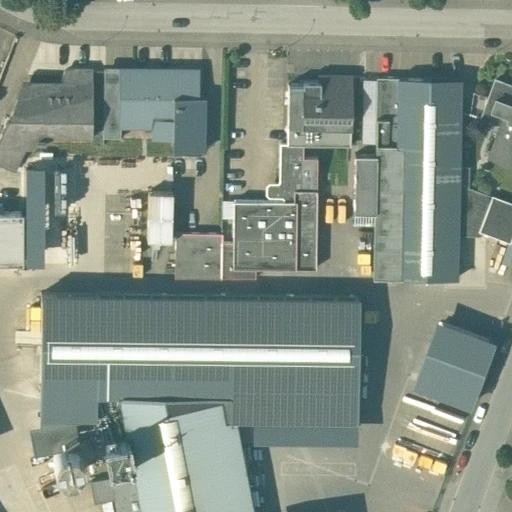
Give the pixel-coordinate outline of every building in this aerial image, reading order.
[(21,91),(11,118),(7,116),(0,132),(0,164),(14,169),(23,145),(28,146),(33,142),(35,137),(42,138),(49,134),(52,128),(90,128),(90,119),(91,70),(63,70),(55,91),(21,91)] [(103,70),(91,70),(90,119),(102,119),(103,70)] [(130,83),(105,82),(105,70),(103,70),(102,119),(102,136),(121,136),(122,132),(119,132),(119,118),(153,119),(153,137),(172,137),(171,149),(202,149),(203,96),(197,96),(197,72),(148,71),(148,70),(131,70),(130,83)] [(331,81),(301,80),(301,84),(300,126),(302,126),(302,120),(328,120),(328,126),(329,126),(349,127),(350,76),(331,76),(331,81)] [(459,78),(375,76),(374,153),(354,153),(352,210),(373,211),(371,277),(455,278),(456,234),(457,182),(459,78)] [(511,85),(494,79),(485,104),(480,117),(502,126),(492,152),(511,159),(511,85)] [(301,84),(287,83),(286,143),(286,144),(301,144),(302,126),(300,126),(301,84)] [(102,119),(90,119),(90,128),(90,143),(101,143),(101,136),(102,136),(102,119)] [(328,120),(302,120),(302,126),(301,144),(286,144),(286,143),(279,142),(278,180),(277,182),(274,182),(272,184),(272,193),(274,195),(281,195),(283,197),(283,200),(233,199),(232,217),(232,241),(221,241),(220,276),(254,276),(254,267),(294,267),(314,267),(316,157),(302,157),(302,145),(302,139),(328,139),(329,126),(328,126),(328,120)] [(349,127),(329,126),(328,139),(302,139),(302,145),(349,146),(349,127)] [(493,196),(457,182),(456,234),(479,235),(481,229),(480,229),(489,203),(490,204),(493,196)] [(511,225),(511,203),(493,196),(490,204),(489,203),(480,229),(481,229),(507,239),(511,225)] [(0,202),(0,261),(21,262),(21,210),(0,210),(0,202)] [(221,233),(174,232),(173,276),(220,277),(220,276),(221,241),(221,233)] [(357,295),(40,290),(39,416),(97,415),(102,439),(101,439),(108,474),(88,478),(92,500),(112,496),(115,511),(338,511),(338,509),(319,511),(254,511),(238,419),(356,419),(357,295)] [(496,337),(434,316),(410,386),(472,407),(496,337)]
